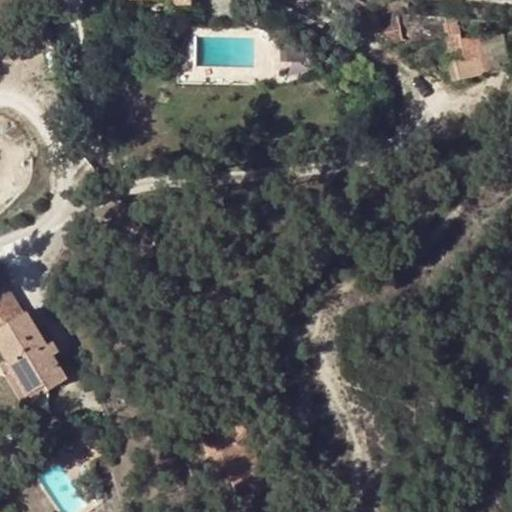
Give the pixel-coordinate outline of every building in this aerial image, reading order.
[(396,10),(377,14),(381,38),(382,44),(401,39),(396,10)] [(365,39),(381,38),(377,14),(361,16),(365,39)] [(445,23),(449,38),(461,35),(457,20),(445,23)] [(463,81),(486,74),(482,57),(468,61),(467,59),(461,35),(449,38),(456,62),(459,62),(463,81)] [(385,132),(384,122),(371,123),(372,133),(385,132)] [(44,385),(48,390),(66,379),(52,356),(46,345),(42,338),(35,327),(26,312),(24,313),(7,285),(0,289),(0,348),(7,361),(6,362),(25,395),(44,385)] [(42,338),(46,345),(52,341),(47,334),(42,338)] [(52,341),(46,345),(52,356),(58,352),(52,341)] [(198,432),(206,453),(218,449),(233,489),(263,478),(240,416),(198,432)] [(222,493),(233,489),(218,449),(206,453),(222,493)]
